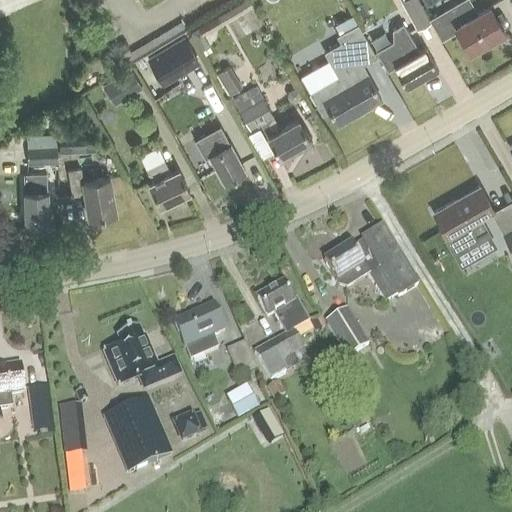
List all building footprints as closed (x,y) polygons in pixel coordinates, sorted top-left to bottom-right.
[(142,0),(146,8),(165,0),(142,0)] [(209,45),(203,36),(252,5),(248,0),(242,0),(190,32),(201,50),(209,45)] [(404,0),(402,1),(417,30),(430,23),(418,0),(404,0)] [(476,14),(468,0),(464,0),(430,20),(441,40),(457,30),(469,51),(503,32),(488,7),(476,14)] [(419,52),(409,35),(410,35),(403,23),(402,24),(402,25),(393,30),(393,47),(379,55),(377,51),(375,52),(387,72),(394,68),(406,88),(438,69),(425,48),(419,52)] [(328,109),(337,125),(381,100),(361,64),(376,56),(358,25),(337,37),(341,44),(324,53),(338,77),(310,93),(322,114),(323,114),(322,113),(328,109)] [(184,37),(146,59),(162,86),(200,64),(184,37)] [(102,85),(114,105),(141,89),(130,69),(102,85)] [(223,87),(228,96),(241,88),(236,79),(223,87)] [(280,129),(272,116),(272,115),(256,86),(233,100),(249,128),(260,122),(268,136),(267,136),(279,157),(310,140),(298,119),(280,129)] [(292,89),(288,92),(286,97),(289,102),(294,103),(299,100),(300,95),(297,90),(292,89)] [(57,117),(59,153),(96,152),(95,125),(88,125),(88,116),(57,117)] [(220,126),(194,140),(204,159),(209,157),(224,183),(245,172),(220,126)] [(28,148),(28,164),(58,164),(57,147),(28,148)] [(164,161),(146,169),(153,182),(149,184),(160,206),(189,192),(178,170),(170,173),(164,161)] [(88,219),(116,214),(110,178),(83,182),(80,169),(68,171),(72,195),(84,193),(88,219)] [(46,174),(23,174),(24,192),(25,226),(48,226),(47,192),(46,174)] [(487,230),(481,220),(494,213),(479,187),(433,213),(456,252),(477,240),(475,236),(487,230)] [(511,249),(511,224),(500,231),(510,250),(511,249)] [(323,262),(336,283),(339,286),(346,289),(368,276),(385,304),(396,296),(397,298),(418,286),(381,226),(361,239),(362,242),(351,248),(350,246),(323,262)] [(279,363),(299,352),(289,334),(308,323),(296,300),(292,302),(283,285),(257,299),(267,317),(273,313),(285,336),(254,353),(270,383),(285,374),(279,363)] [(224,332),(213,306),(173,324),(184,349),(189,362),(218,349),(213,337),(224,332)] [(368,346),(347,311),(326,324),(347,358),(368,346)] [(133,330),(117,337),(120,345),(101,353),(117,388),(119,387),(119,389),(138,380),(143,390),(179,374),(173,359),(154,368),(141,338),(137,339),(133,330)] [(238,378),(256,370),(245,342),(226,350),(238,378)] [(24,393),(20,366),(0,368),(0,409),(12,407),(10,395),(24,393)] [(273,401),(284,395),(278,384),(267,390),(273,401)] [(258,407),(247,389),(227,401),(238,419),(258,407)] [(88,400),(83,390),(74,394),(78,404),(88,400)] [(148,399),(103,418),(127,474),(172,454),(148,399)] [(268,411),(253,420),(267,445),(283,436),(268,411)] [(200,413),(194,416),(192,413),(171,423),(180,444),(202,434),(201,432),(207,429),(200,413)] [(53,414),(32,417),(34,433),(47,431),(48,434),(55,433),(53,414)] [(81,454),(65,456),(70,495),(86,493),(81,454)]
